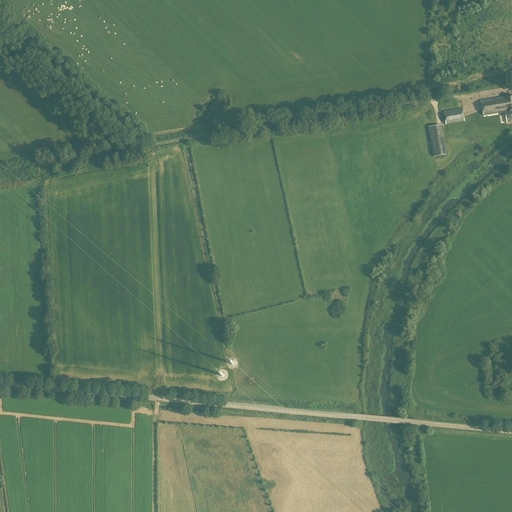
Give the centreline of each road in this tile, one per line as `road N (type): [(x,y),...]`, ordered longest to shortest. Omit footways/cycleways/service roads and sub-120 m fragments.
road 1 (unclassified): [(511,431),(0,383)]
road 2 (track): [(0,18),(146,144),(432,99)]
